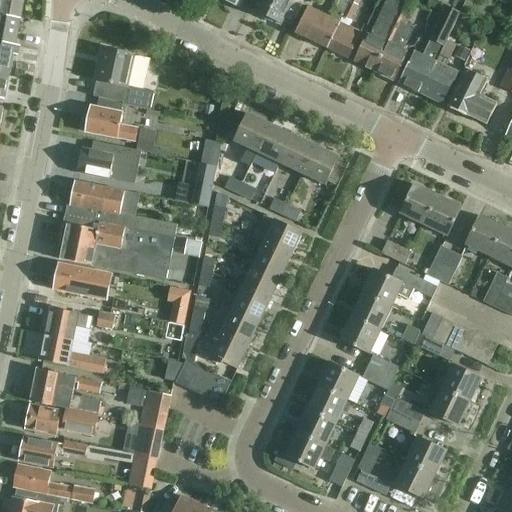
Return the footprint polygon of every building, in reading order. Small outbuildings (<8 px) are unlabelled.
[(0,0),(0,13),(21,18),(24,0),(0,0)] [(262,0),(256,12),(280,23),(281,20),(292,26),(303,0),(262,0)] [(308,8),(295,34),(327,49),(340,24),(343,18),(350,3),(343,0),(339,0),(330,19),(308,8)] [(354,62),(374,72),(400,19),(408,0),(387,0),(370,36),(367,35),(354,62)] [(408,0),(400,19),(374,72),(395,82),(409,53),(404,51),(414,28),(407,25),(408,23),(418,1),(415,0),(408,0)] [(350,3),(343,18),(350,22),(357,7),(350,3)] [(400,85),(420,95),(445,46),(446,42),(460,14),(446,7),(429,43),(430,43),(423,58),(415,54),(400,85)] [(0,41),(15,45),(20,19),(21,19),(21,18),(0,13),(0,41)] [(340,24),(327,49),(348,60),(360,34),(340,24)] [(0,70),(10,72),(15,45),(0,41),(0,70)] [(446,42),(445,46),(420,95),(443,106),(458,75),(445,69),(455,47),(446,42)] [(148,44),(146,53),(157,55),(158,46),(148,44)] [(460,47),(455,57),(465,61),(470,52),(460,47)] [(103,50),(93,97),(100,99),(99,101),(122,105),(150,111),(154,92),(143,90),(149,61),(134,57),(134,56),(103,50)] [(0,99),(5,100),(10,72),(0,70),(0,99)] [(465,70),(447,107),(469,118),(469,117),(487,125),(497,104),(480,96),(488,81),(465,70)] [(122,105),(99,101),(97,109),(91,107),(86,133),(118,140),(118,139),(135,143),(138,130),(120,126),(123,114),(121,114),(122,105)] [(146,115),(142,133),(156,135),(159,118),(146,115)] [(248,115),(235,142),(258,153),(271,126),(248,115)] [(293,136),(271,126),(258,153),(280,164),(293,136)] [(280,164),(302,174),(315,147),(293,136),(280,164)] [(138,141),(136,151),(140,152),(152,155),(154,144),(138,141)] [(83,150),(78,174),(109,180),(133,185),(140,152),(136,151),(92,142),(91,151),(83,150)] [(302,174),(325,185),(339,158),(315,147),(302,174)] [(169,177),(178,178),(181,157),(172,156),(169,177)] [(177,183),(174,201),(207,208),(215,169),(200,166),(198,166),(194,186),(177,183)] [(229,178),(224,188),(237,194),(242,184),(229,178)] [(76,183),(72,206),(77,207),(75,217),(79,218),(79,220),(175,240),(178,226),(121,214),(123,201),(127,202),(129,193),(76,183)] [(242,184),(237,194),(250,200),(255,190),(242,184)] [(400,214),(424,226),(438,197),(414,185),(400,214)] [(448,237),(462,208),(438,197),(424,226),(448,237)] [(274,199),(269,209),(283,216),(288,206),(274,199)] [(288,206),(283,216),(296,222),(301,212),(288,206)] [(225,210),(214,208),(211,222),(222,224),(225,210)] [(61,238),(60,242),(64,243),(60,260),(186,287),(190,265),(195,244),(175,240),(79,220),(79,218),(75,217),(73,226),(64,224),(61,238)] [(466,246),(489,258),(503,228),(480,217),(466,246)] [(302,234),(275,221),(264,244),(291,257),(302,234)] [(222,224),(211,222),(209,236),(220,238),(222,224)] [(489,258),(511,268),(511,231),(503,228),(489,258)] [(188,240),(185,256),(197,258),(198,259),(201,243),(200,242),(188,240)] [(405,266),(411,253),(387,242),(382,254),(405,266)] [(281,279),(291,257),(264,244),(253,266),(281,279)] [(441,247),(427,276),(437,281),(451,252),(441,247)] [(451,252),(437,281),(447,286),(461,257),(451,252)] [(215,260),(204,258),(201,272),(212,275),(215,260)] [(59,265),(54,291),(83,297),(106,301),(111,275),(88,271),(59,265)] [(270,302),(281,279),(253,266),(242,288),(270,302)] [(392,279),(374,270),(362,295),(392,308),(398,295),(409,300),(413,289),(432,298),(436,288),(397,269),(392,279)] [(212,275),(201,272),(199,287),(210,289),(212,275)] [(496,274),(482,302),(493,308),(499,295),(507,279),(496,274)] [(170,288),(167,302),(187,306),(190,292),(170,288)] [(259,324),(270,302),(242,288),(232,311),(259,324)] [(362,295),(352,317),(381,331),(392,308),(362,295)] [(511,301),(499,295),(493,308),(511,316),(511,301)] [(81,306),(79,315),(92,317),(97,318),(98,313),(99,310),(81,306)] [(205,309),(194,307),(191,322),(202,324),(205,309)] [(51,309),(45,335),(73,341),(76,325),(90,328),(92,317),(79,315),(51,309)] [(232,311),(221,333),(249,346),(259,324),(232,311)] [(96,326),(112,329),(115,316),(98,313),(97,318),(96,326)] [(432,341),(442,319),(431,314),(421,336),(424,338),(432,341)] [(370,354),(381,331),(352,317),(341,340),(370,354)] [(442,319),(432,341),(443,346),(453,325),(442,319)] [(202,324),(191,322),(188,336),(199,338),(202,324)] [(443,346),(453,351),(454,351),(464,330),(453,325),(443,346)] [(408,326),(401,340),(411,345),(417,331),(408,326)] [(454,351),(464,357),(475,335),(464,330),(454,351)] [(238,369),(249,346),(221,333),(210,356),(238,369)] [(45,335),(40,361),(81,369),(103,373),(105,361),(84,356),(71,354),(73,341),(45,335)] [(464,357),(475,362),(485,341),(475,335),(464,357)] [(424,338),(419,349),(447,363),(453,351),(443,346),(432,341),(424,338)] [(496,346),(485,341),(475,362),(486,367),(496,346)] [(374,356),(368,368),(393,380),(399,368),(374,356)] [(175,384),(187,389),(198,366),(186,361),(175,384)] [(359,377),(330,363),(319,386),(348,401),(359,377)] [(470,403),(481,379),(450,364),(444,378),(436,374),(431,385),(470,403)] [(198,366),(187,389),(198,394),(209,372),(198,366)] [(368,368),(363,379),(388,391),(393,380),(368,368)] [(33,377),(31,388),(34,390),(32,403),(62,409),(65,410),(98,417),(101,403),(73,397),(76,384),(79,385),(78,390),(99,395),(101,385),(38,372),(37,376),(33,377)] [(198,394),(209,400),(220,377),(209,372),(198,394)] [(220,377),(209,400),(220,405),(231,383),(220,377)] [(428,412),(459,427),(470,403),(431,385),(427,395),(434,398),(428,412)] [(308,409),(337,423),(348,401),(319,386),(308,409)] [(129,387),(126,404),(137,406),(142,407),(139,423),(161,428),(168,395),(140,390),(129,387)] [(395,400),(390,410),(418,423),(423,413),(395,400)] [(380,405),(376,414),(386,419),(390,410),(380,405)] [(31,407),(26,430),(56,437),(59,420),(62,421),(61,429),(94,436),(98,417),(65,410),(62,409),(61,413),(31,407)] [(326,447),(337,423),(308,409),(297,432),(326,447)] [(386,419),(385,421),(413,434),(418,423),(390,410),(386,419)] [(354,431),(367,437),(373,424),(360,418),(354,431)] [(139,424),(132,455),(155,459),(161,428),(139,424)] [(200,449),(209,452),(216,432),(207,429),(200,449)] [(360,450),(367,437),(354,431),(347,444),(360,450)] [(297,432),(286,456),(293,460),(315,470),(320,459),(329,463),(335,451),(326,447),(297,432)] [(377,433),(368,460),(401,470),(409,444),(377,433)] [(24,438),(20,462),(53,469),(55,454),(62,456),(63,453),(86,458),(87,456),(103,460),(104,458),(131,464),(132,455),(122,453),(122,455),(65,443),(64,446),(24,438)] [(435,476),(447,452),(418,438),(406,462),(435,476)] [(279,453),(275,462),(289,469),(293,460),(286,456),(279,453)] [(126,486),(148,490),(155,459),(132,455),(131,464),(126,486)] [(342,487),(355,461),(342,455),(329,481),(342,487)] [(406,462),(395,486),(424,499),(435,476),(406,462)] [(19,466),(14,488),(71,500),(73,490),(48,485),(50,473),(19,466)] [(384,496),(389,486),(360,472),(355,482),(384,496)] [(73,490),(71,500),(92,504),(95,492),(73,487),(73,490)] [(143,511),(148,492),(125,487),(122,501),(135,504),(133,511),(143,511)] [(511,511),(511,492),(502,511),(511,511)] [(198,511),(201,506),(181,497),(176,508),(165,503),(160,511),(198,511)] [(55,511),(57,508),(39,504),(38,505),(12,499),(9,511),(55,511)]
